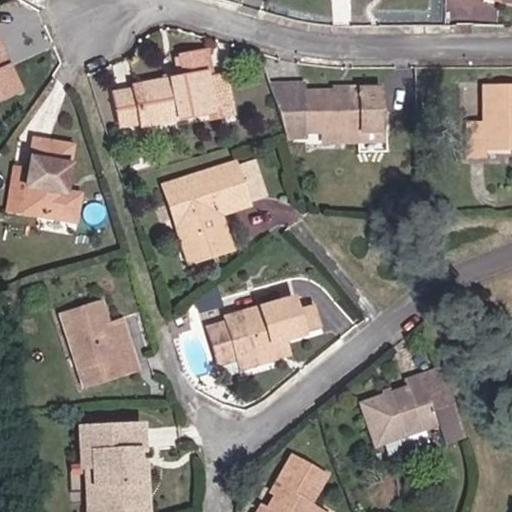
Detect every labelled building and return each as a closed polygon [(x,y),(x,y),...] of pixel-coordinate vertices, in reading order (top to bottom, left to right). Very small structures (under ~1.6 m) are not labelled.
[(0,98),(19,90),(0,50),(0,98)] [(211,113),(205,79),(200,53),(179,57),(184,78),(132,88),(133,91),(113,95),(119,127),(139,123),(139,126),(211,113)] [(230,110),(224,76),(205,79),(211,113),(230,110)] [(377,136),(377,93),(356,92),(356,95),(303,95),(304,86),(267,85),(283,139),(304,140),(304,135),(316,135),(377,136)] [(511,142),(511,88),(483,88),(482,125),(467,124),(467,156),(481,157),(481,148),(497,149),(498,142),(511,142)] [(277,124),(273,108),(264,111),(269,127),(277,124)] [(376,148),(377,136),(316,135),(316,147),(376,148)] [(75,222),(79,195),(64,193),(72,146),(34,140),(29,171),(22,212),(75,222)] [(488,159),(511,159),(511,150),(488,151),(488,159)] [(248,203),(236,163),(162,187),(187,263),(227,250),(220,228),(203,234),(198,219),(215,214),(248,203)] [(22,212),(29,171),(14,169),(8,210),(22,212)] [(220,228),(215,214),(198,219),(203,234),(220,228)] [(319,330),(311,305),(296,309),(293,299),(223,321),(224,325),(206,330),(216,365),(234,360),(269,350),(267,345),(284,340),(319,330)] [(125,376),(108,322),(101,300),(59,313),(83,389),(125,376)] [(140,371),(123,317),(108,322),(125,376),(140,371)] [(237,371),(289,356),(284,340),(267,345),(269,350),(234,360),(237,371)] [(446,390),(439,369),(420,375),(421,378),(427,397),(446,390)] [(427,397),(421,378),(405,384),(407,390),(358,406),(371,445),(436,423),(443,443),(462,436),(446,390),(427,397)] [(144,511),(140,425),(79,429),(80,468),(84,468),(92,468),(94,511),(126,510),(125,511),(144,511)] [(315,511),(318,508),(310,503),(326,475),(292,455),(275,483),(281,486),(267,509),(262,505),(257,511),(315,511)] [(94,511),(92,468),(84,468),(86,511),(125,511),(126,510),(94,511)] [(267,509),(281,486),(275,483),(262,505),(267,509)]
